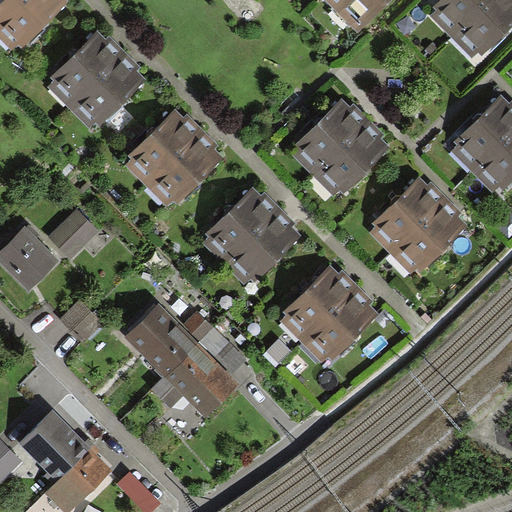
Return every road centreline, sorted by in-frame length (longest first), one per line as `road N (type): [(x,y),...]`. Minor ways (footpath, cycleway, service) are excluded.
road 1 (residential): [(89,0),(425,336)]
road 2 (residential): [(0,308),(196,505)]
road 3 (residential): [(196,505),(323,414)]
